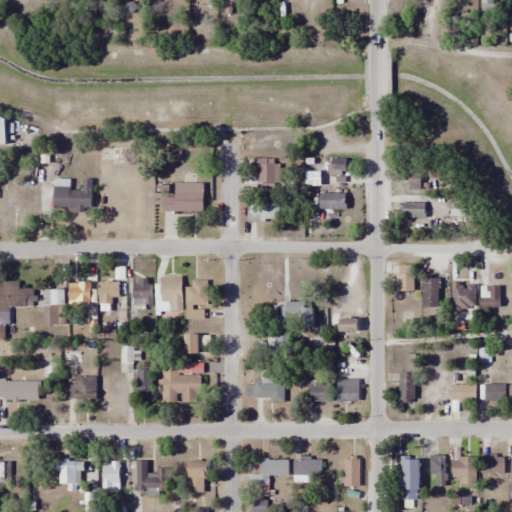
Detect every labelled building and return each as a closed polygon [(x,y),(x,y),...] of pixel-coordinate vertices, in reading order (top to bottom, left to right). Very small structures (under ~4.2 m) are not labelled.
[(254,185),(278,185),(278,160),(254,160),(254,185)] [(421,190),(422,172),(408,172),(408,190),(421,190)] [(54,210),(92,210),(92,180),(54,180),(54,210)] [(202,213),(202,190),(174,190),(174,197),(162,197),(162,213),(202,213)] [(345,194),(319,194),(319,210),(345,210),(345,194)] [(425,218),(425,203),(399,203),(399,218),(425,218)] [(248,222),(280,222),(280,204),(248,204),(248,222)] [(416,292),(417,266),(397,266),(397,292),(416,292)] [(439,307),(439,276),(423,276),(423,307),(439,307)] [(182,311),(182,277),(158,277),(158,311),(182,311)] [(91,280),(69,280),(69,304),(91,304),(91,280)] [(191,287),(186,287),(186,308),(207,308),(207,280),(191,280),(191,287)] [(10,307),(34,307),(34,289),(19,289),(19,281),(0,281),(0,313),(10,313),(10,307)] [(98,282),(98,321),(119,321),(119,282),(98,282)] [(133,283),(133,309),(151,309),(151,283),(133,283)] [(451,309),(475,309),(475,283),(451,283),(451,309)] [(481,297),(480,308),(500,308),(501,286),(487,285),(487,297),(481,297)] [(62,305),(50,305),(50,325),(62,325),(62,305)] [(358,318),(339,318),(339,332),(358,332),(358,318)] [(185,352),(198,352),(198,335),(185,335),(185,352)] [(479,362),(487,362),(487,348),(479,348),(479,362)] [(162,365),(162,403),(179,403),(201,403),(201,375),(190,375),(190,365),(162,365)] [(152,370),(136,370),(136,401),(152,401),(152,370)] [(415,374),(399,374),(399,400),(415,400),(415,374)] [(67,377),(67,400),(96,400),(96,377),(67,377)] [(245,379),(245,399),(284,399),(284,379),(245,379)] [(358,380),(336,380),(336,402),(358,402),(358,380)] [(0,400),(39,400),(39,381),(0,381),(0,400)] [(308,402),(331,402),(331,383),(308,383),(308,402)] [(506,384),(481,384),(481,393),(483,393),(483,402),(506,402),(506,384)] [(475,385),(451,385),(451,402),(475,402),(475,385)] [(504,474),(504,455),(481,455),(481,474),(504,474)] [(429,475),(438,475),(438,485),(446,485),(446,456),(429,456),(429,475)] [(476,456),(452,456),(452,479),(459,479),(459,486),(476,486),(476,456)] [(268,476),(279,476),(279,460),(259,459),(259,474),(248,474),(248,496),(268,497),(268,476)] [(293,459),(293,480),(322,480),(322,459),(293,459)] [(344,459),(344,486),(360,486),(360,459),(344,459)] [(403,459),(403,499),(419,499),(419,459),(403,459)] [(102,505),(120,505),(120,460),(103,460),(102,505)] [(0,486),(9,486),(9,462),(0,461),(0,486)] [(136,493),(168,493),(168,469),(157,469),(157,476),(147,476),(147,461),(136,461),(136,493)] [(78,492),(78,473),(83,473),(83,462),(59,462),(59,485),(67,485),(67,492),(78,492)] [(207,462),(188,462),(188,493),(207,493),(207,462)] [(266,511),(267,501),(251,501),(250,511),(266,511)]
